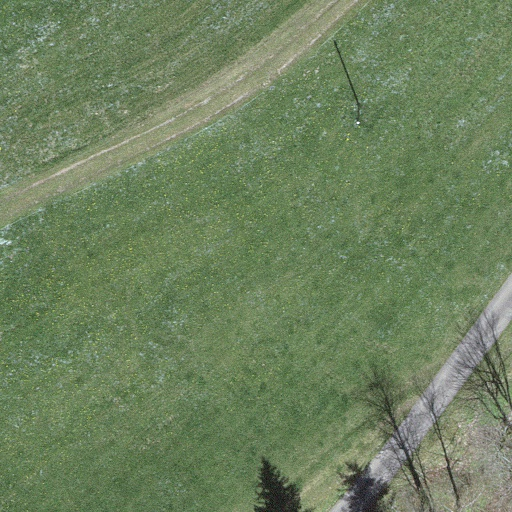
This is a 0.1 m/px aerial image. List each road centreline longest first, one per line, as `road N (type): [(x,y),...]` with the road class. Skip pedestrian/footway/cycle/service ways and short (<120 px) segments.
road 1 (track): [(346,0),(190,116),(0,209)]
road 2 (track): [(346,511),(511,297)]
